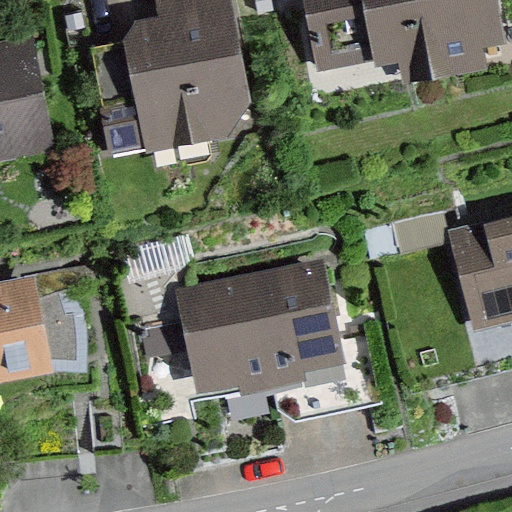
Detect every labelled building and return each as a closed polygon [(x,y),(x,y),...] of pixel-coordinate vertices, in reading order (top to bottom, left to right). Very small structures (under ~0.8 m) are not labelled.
[(303,0),(320,78),(376,66),(381,93),(501,68),(486,0),(303,0)] [(163,31),(123,39),(145,152),(249,132),(224,1),(160,13),(163,31)] [(0,170),(35,163),(13,53),(0,55),(0,170)] [(511,226),(451,240),(474,335),(511,325),(511,226)] [(315,272),(180,303),(201,397),(337,366),(315,272)] [(0,385),(41,377),(23,291),(0,295),(0,385)]
